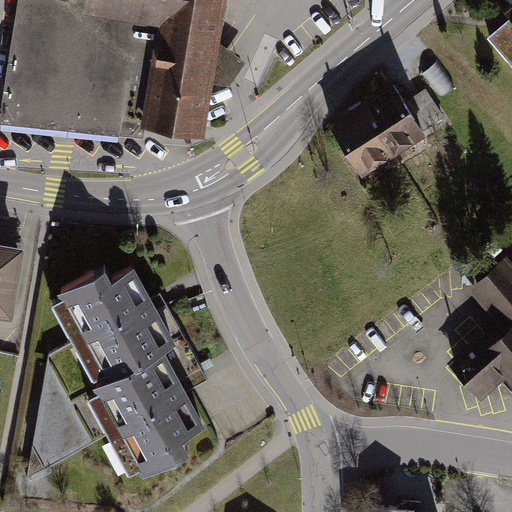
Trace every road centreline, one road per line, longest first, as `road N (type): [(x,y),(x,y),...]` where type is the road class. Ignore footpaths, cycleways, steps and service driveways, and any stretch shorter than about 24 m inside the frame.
road 1 (residential): [(316,458),(300,408),(235,299),(194,183)]
road 2 (secondary): [(194,183),(252,147),(404,8)]
road 3 (residential): [(316,458),(394,450),(511,464)]
road 4 (secondary): [(0,184),(125,196),(194,183)]
road 5 (unknown): [(294,0),(289,19),(249,69),(241,118)]
